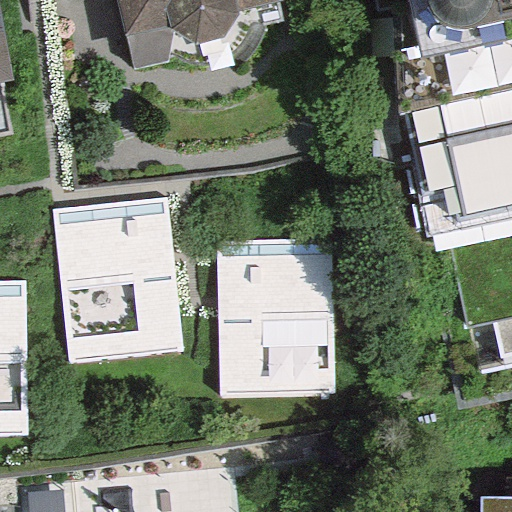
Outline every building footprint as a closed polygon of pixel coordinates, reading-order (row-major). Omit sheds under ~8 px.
[(284,0),(115,0),(124,57),(131,57),(135,74),(171,67),(173,59),(202,69),(221,66),(240,52),(254,20),(275,17),(276,8),(286,5),(284,0)] [(511,0),(374,0),(378,17),(370,161),(413,168),(434,244),(446,242),(511,227),(511,0)] [(0,15),(0,90),(14,88),(0,15)] [(168,201),(55,212),(70,360),(183,349),(168,201)] [(442,330),(460,412),(511,401),(511,227),(446,242),(463,326),(442,330)] [(329,240),(221,243),(226,394),(334,390),(329,240)] [(26,280),(0,280),(0,434),(28,434),(26,280)] [(511,511),(511,500),(475,500),(474,511),(511,511)]
